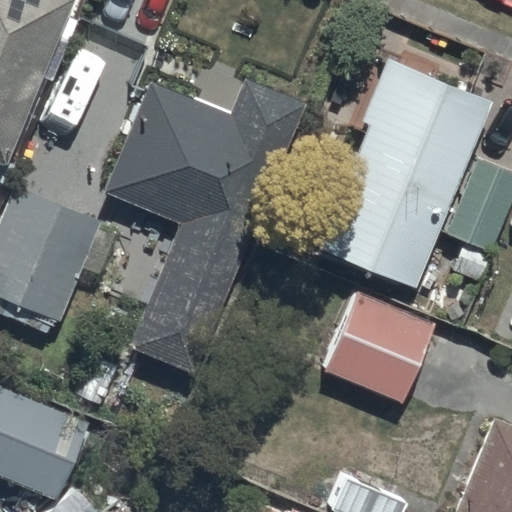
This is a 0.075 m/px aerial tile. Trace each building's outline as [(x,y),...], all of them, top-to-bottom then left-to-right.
[(0,0),(0,154),(63,0),(0,0)] [(360,114),(311,236),(409,277),(487,90),(385,48),(357,113),(360,114)] [(297,90),(238,70),(225,103),(142,70),(97,184),(172,212),(125,341),(197,367),(297,90)] [(511,183),(511,166),(472,150),(442,224),(488,243),(511,183)] [(94,212),(9,179),(0,202),(0,313),(41,329),(49,310),(56,313),(94,212)] [(348,289),(318,360),(398,394),(428,323),(348,289)] [(83,413),(0,379),(0,467),(52,489),(83,413)] [(511,511),(511,418),(487,408),(444,511),(511,511)] [(319,511),(287,499),(283,509),(249,495),(242,511),(319,511)]
